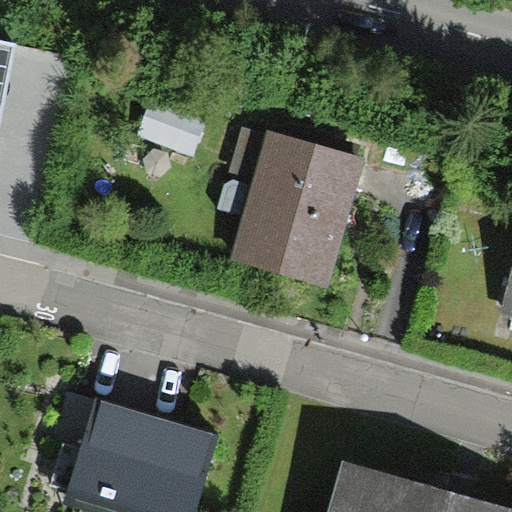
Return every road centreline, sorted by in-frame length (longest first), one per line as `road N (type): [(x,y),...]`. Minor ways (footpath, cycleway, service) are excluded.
road 1 (residential): [(0,287),(511,425)]
road 2 (tertiary): [(352,7),(511,59)]
